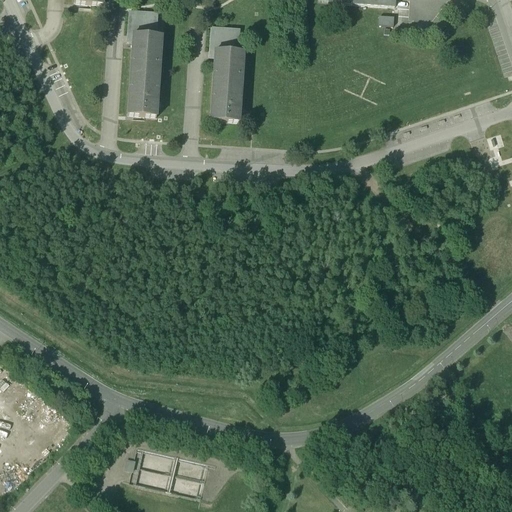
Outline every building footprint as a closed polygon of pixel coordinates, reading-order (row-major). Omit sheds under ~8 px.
[(71,0),(71,7),(101,9),(101,0),(71,0)] [(318,0),(318,8),(397,12),(397,0),(318,0)] [(129,46),(124,120),(154,122),(160,40),(156,39),(158,15),(127,13),(125,46),(129,46)] [(211,62),(208,126),(238,128),(243,55),(238,55),(239,32),(209,30),(207,62),(211,62)] [(19,459),(14,469),(22,473),(27,463),(19,459)] [(126,460),(124,473),(131,474),(133,462),(126,460)]
